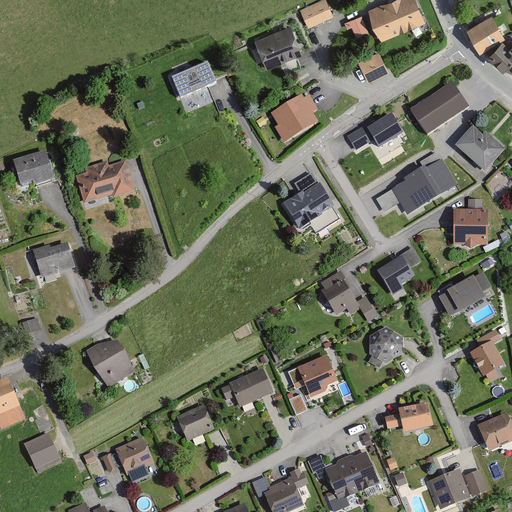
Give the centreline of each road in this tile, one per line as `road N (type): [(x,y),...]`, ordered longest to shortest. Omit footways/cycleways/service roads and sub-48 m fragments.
road 1 (residential): [(319,140),(155,288),(0,372)]
road 2 (residential): [(182,511),(421,376),(435,380),(466,459)]
road 3 (residential): [(464,47),(319,140)]
road 4 (residential): [(319,140),(382,246)]
